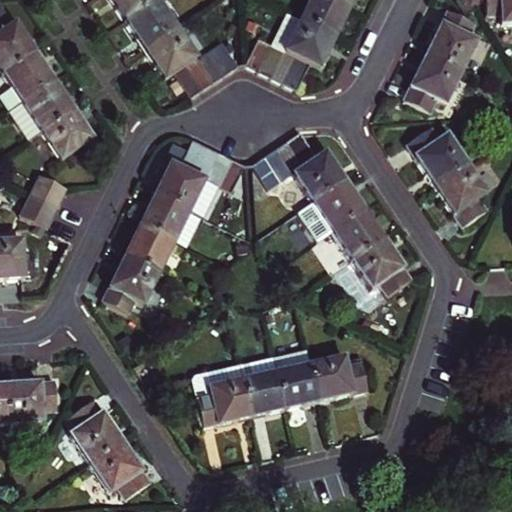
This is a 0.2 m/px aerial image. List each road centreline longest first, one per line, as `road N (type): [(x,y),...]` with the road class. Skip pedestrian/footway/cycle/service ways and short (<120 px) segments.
road 1 (residential): [(204,504),(225,491),(381,456),(399,437),(447,275),(343,115)]
road 2 (residential): [(64,299),(204,504)]
road 3 (residential): [(141,140),(169,125),(343,115)]
road 4 (residential): [(141,140),(64,299)]
road 5 (residential): [(343,115),(403,0)]
